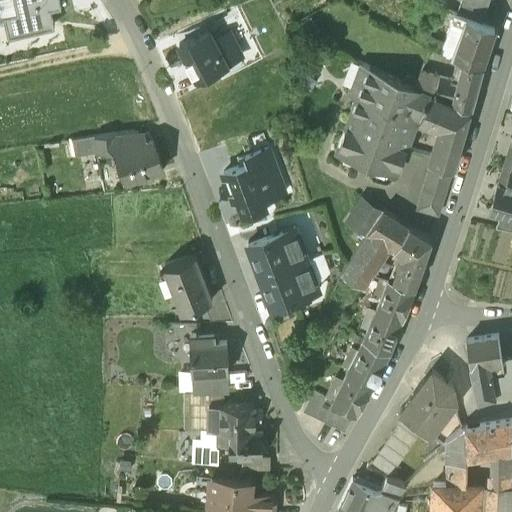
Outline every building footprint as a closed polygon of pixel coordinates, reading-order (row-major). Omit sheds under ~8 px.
[(20,0),(0,0),(4,17),(23,12),(20,0)] [(20,0),(23,12),(4,17),(9,37),(53,27),(55,27),(52,11),(61,9),(59,0),(20,0)] [(462,0),(462,1),(486,10),(489,0),(462,0)] [(486,10),(462,1),(457,15),(481,23),(486,10)] [(446,9),(442,19),(451,23),(440,52),(451,56),(455,47),(469,52),(470,50),(486,55),(495,28),(481,23),(457,15),(446,9)] [(209,28),(178,43),(195,76),(239,54),(227,30),(213,37),(209,28)] [(459,58),(482,65),(486,55),(470,50),(469,52),(455,47),(451,56),(459,58)] [(453,79),(439,75),(434,90),(471,107),(482,65),(459,58),(453,79)] [(403,78),(369,63),(358,93),(404,112),(406,108),(410,111),(420,114),(430,91),(414,83),(403,78)] [(439,75),(420,70),(416,78),(415,81),(434,90),(439,75)] [(416,78),(406,73),(403,78),(414,83),(415,81),(416,78)] [(470,109),(430,91),(420,114),(441,124),(431,158),(453,164),(470,109)] [(404,112),(358,93),(352,110),(404,127),(410,111),(406,108),(404,112)] [(404,127),(352,110),(338,145),(396,167),(402,151),(410,130),(404,127)] [(138,131),(117,135),(119,150),(140,142),(138,131)] [(117,135),(66,143),(69,159),(75,158),(75,159),(118,152),(118,151),(119,150),(117,135)] [(119,150),(118,151),(118,152),(124,165),(118,167),(124,182),(142,176),(144,181),(153,177),(151,172),(163,168),(152,138),(140,142),(119,150)] [(263,196),(286,188),(269,142),(244,152),(248,162),(223,171),(233,199),(237,197),(242,211),(265,202),(263,196)] [(431,158),(425,156),(425,158),(402,151),(396,167),(406,171),(403,183),(411,185),(407,199),(440,209),(453,164),(431,158)] [(511,165),(504,163),(497,186),(511,190),(511,165)] [(511,190),(497,186),(490,209),(500,212),(511,215),(511,190)] [(367,228),(383,205),(363,191),(347,214),(367,228)] [(367,228),(341,267),(363,281),(372,266),(390,239),(394,242),(409,222),(383,205),(367,228)] [(511,215),(500,212),(495,226),(511,229),(511,215)] [(430,236),(409,222),(394,242),(405,249),(395,275),(414,283),(430,236)] [(248,240),(259,272),(307,254),(295,223),(248,240)] [(212,298),(195,253),(165,264),(168,272),(175,291),(182,309),(212,298)] [(259,272),(271,303),(319,286),(307,254),(259,272)] [(168,272),(159,275),(166,293),(175,291),(168,272)] [(388,273),(364,334),(389,348),(414,283),(395,275),(388,273)] [(214,334),(190,335),(192,371),(224,369),(228,369),(226,339),(214,340),(214,334)] [(364,334),(332,397),(356,409),(356,410),(389,348),(364,334)] [(498,334),(466,339),(472,377),(478,400),(494,396),(489,374),(491,373),(488,362),(502,360),(502,359),(498,334)] [(511,357),(502,359),(502,360),(488,362),(491,373),(489,374),(494,396),(511,385),(511,357)] [(432,368),(400,409),(405,413),(424,428),(429,432),(455,399),(453,384),(432,368)] [(224,369),(192,371),(193,391),(225,390),(224,369)] [(332,397),(314,387),(302,408),(345,431),(356,409),(332,397)] [(254,403),(208,403),(208,429),(217,429),(220,429),(220,428),(254,428),(254,403)] [(424,428),(405,413),(398,422),(398,423),(416,437),(424,428)] [(511,422),(511,417),(466,424),(467,453),(492,449),(511,446),(511,422)] [(416,437),(398,423),(391,432),(391,433),(410,447),(417,438),(416,437)] [(462,424),(445,438),(446,445),(446,446),(446,479),(433,479),(431,511),(511,511),(511,483),(510,483),(492,483),(465,482),(466,454),(467,453),(466,424),(462,424)] [(254,428),(220,428),(220,429),(217,429),(216,448),(229,449),(229,454),(262,454),(262,428),(254,428)] [(410,447),(391,433),(384,442),(385,443),(403,457),(410,447)] [(403,457),(385,443),(377,452),(378,452),(396,467),(403,457)] [(511,446),(492,449),(492,483),(510,483),(511,446)] [(396,467),(378,452),(371,462),(390,476),(397,467),(396,467)] [(138,475),(119,473),(116,506),(136,507),(138,475)] [(251,479),(197,475),(196,487),(211,489),(210,501),(248,505),(247,511),(273,511),(274,511),(275,493),(250,491),(251,479)] [(376,489),(353,478),(338,509),(345,511),(369,511),(370,510),(374,511),(388,511),(405,485),(386,476),(381,488),(376,489)]
